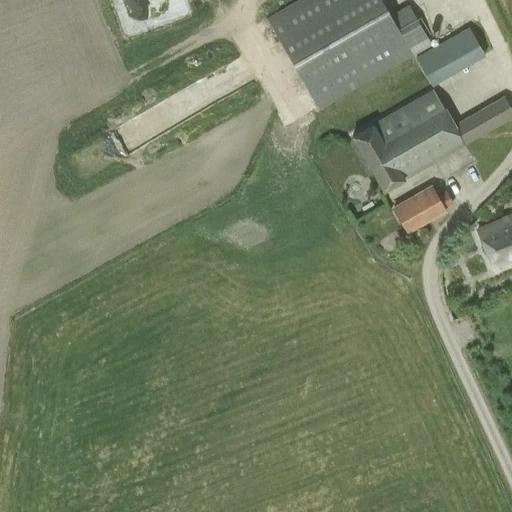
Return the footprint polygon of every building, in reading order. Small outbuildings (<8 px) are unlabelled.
[(408,4),(390,14),(381,0),(297,0),(266,18),(319,109),(431,45),(408,4)] [(484,52),(480,45),(484,42),(476,29),(460,38),(456,33),(415,57),(430,83),(471,59),(484,52)] [(511,110),(504,96),(452,125),(433,92),(351,136),(383,191),(464,145),(465,145),(465,146),(511,118),(511,110)] [(432,188),(394,210),(406,231),(444,209),(432,188)] [(495,271),(511,264),(511,215),(477,230),(495,271)]
